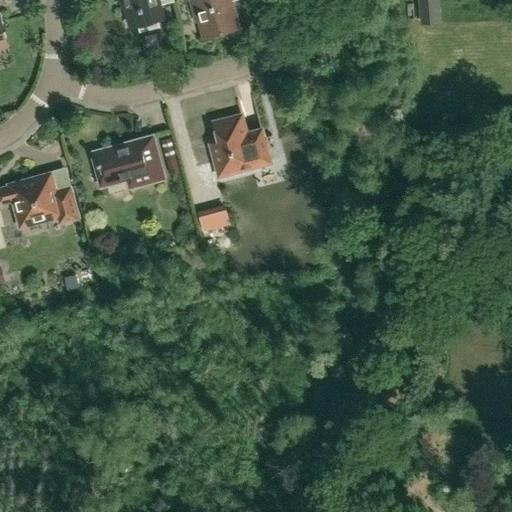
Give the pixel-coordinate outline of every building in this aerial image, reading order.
[(159,26),(158,21),(163,19),(159,5),(175,1),(174,0),(125,0),(133,27),(141,25),(143,31),(159,26)] [(240,28),(232,1),(236,0),(191,0),(197,22),(203,20),(208,36),(240,28)] [(419,0),(421,24),(440,22),(438,0),(419,0)] [(213,123),(218,141),(210,143),(220,177),(271,162),(261,126),(246,131),(242,115),(213,123)] [(172,176),(181,173),(171,138),(161,140),(167,161),(172,176)] [(132,188),(164,179),(153,139),(95,155),(104,185),(129,178),(132,188)] [(56,192),(51,175),(10,186),(0,189),(0,205),(14,201),(21,227),(58,217),(60,223),(79,218),(71,188),(56,192)]
